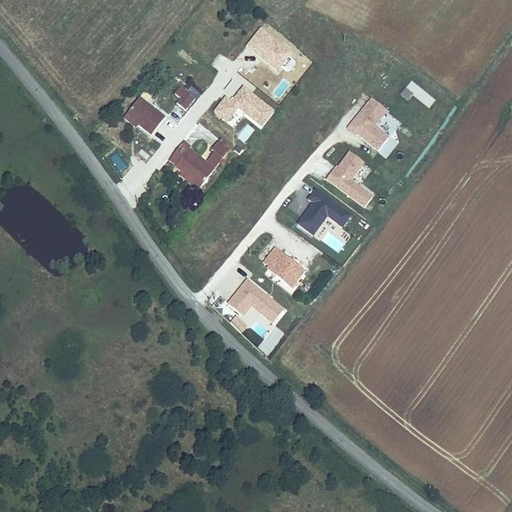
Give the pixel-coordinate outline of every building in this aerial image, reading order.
[(264,37),(256,47),(264,53),(272,43),(264,37)] [(405,88),(429,108),(435,101),(412,81),(405,88)] [(186,111),(195,100),(180,87),(175,94),(180,99),(176,104),(186,111)] [(166,117),(160,112),(140,98),(126,116),(138,125),(151,136),(166,117)] [(377,128),(389,113),(375,101),(351,129),(359,136),(360,135),(380,152),(391,139),(377,128)] [(138,125),(126,116),(123,119),(135,128),(138,125)] [(185,142),(169,162),(182,173),(202,187),(223,160),(214,153),(207,163),(191,150),(191,147),(185,142)] [(352,183),(364,163),(346,152),(326,184),(365,208),(372,196),(352,183)] [(202,187),(182,173),(179,177),(198,191),(202,187)] [(307,209),(298,221),(307,228),(309,225),(316,230),(328,214),(323,210),(321,213),(316,210),(313,214),(307,209)] [(339,234),(350,219),(340,211),(337,215),(340,217),(332,229),(339,234)] [(269,268),(267,270),(292,290),(305,274),(275,249),(263,264),(269,268)] [(250,308),(272,326),(284,310),(246,279),(225,305),(242,319),(250,308)] [(240,334),(246,328),(236,317),(230,323),(240,334)]
